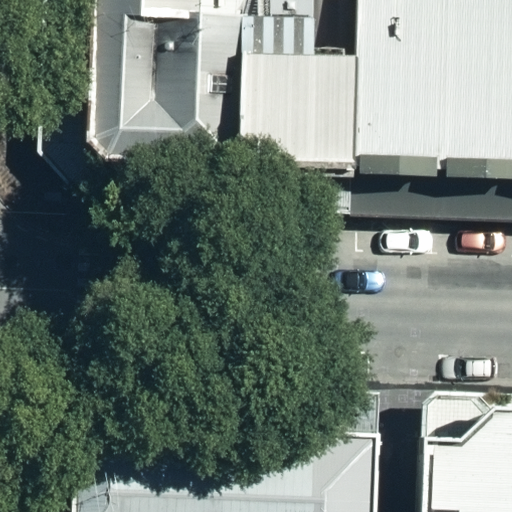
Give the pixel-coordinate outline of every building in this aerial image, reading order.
[(86,0),(42,0),(37,153),(89,208),(346,216),(348,173),(239,169),(159,167),(102,165),(81,139),(84,57),(86,0)] [(159,167),(239,169),(242,54),(310,56),(311,18),(196,15),(196,0),(86,0),(84,57),(81,139),(102,165),(159,167)] [(196,0),(196,15),(311,18),(311,0),(196,0)] [(511,0),(353,0),(352,57),(348,173),(511,178),(511,0)] [(239,169),(348,173),(352,57),(310,56),(242,54),(239,169)] [(511,178),(348,173),(346,216),(511,221),(511,178)] [(68,511),(72,430),(73,387),(29,385),(24,511),(68,511)] [(72,430),(374,437),(375,394),(73,387),(72,430)] [(419,405),(420,440),(511,442),(511,394),(433,392),(419,405)] [(372,511),(374,437),(72,430),(68,511),(372,511)] [(511,511),(511,442),(420,440),(417,511),(511,511)]
